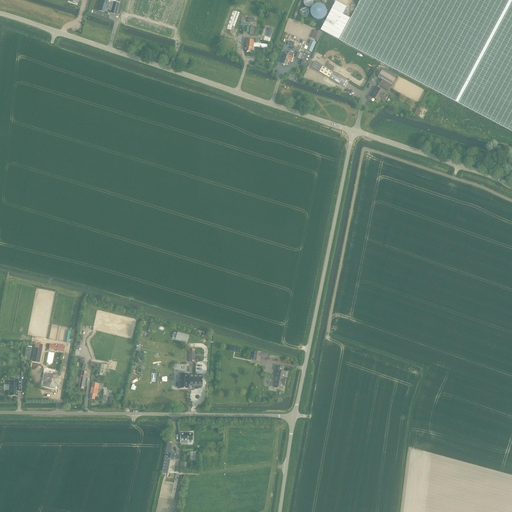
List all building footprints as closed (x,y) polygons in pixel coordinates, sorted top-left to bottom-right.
[(101,0),(98,11),(104,13),(105,9),(111,10),(110,13),(116,15),(119,4),(113,2),(113,4),(108,2),(108,0),(101,0)] [(336,2),(321,30),(339,40),(511,132),(511,0),(360,0),(352,16),(351,19),(343,14),(346,7),(336,2)] [(329,14),(321,2),(311,9),(319,21),(329,14)] [(315,31),(312,38),(318,41),(322,32),(318,30),(317,32),(315,31)] [(252,47),(253,47),(254,40),(247,39),(246,51),(252,52),(252,47)] [(311,41),(307,50),(312,52),(316,43),(311,41)] [(285,53),(281,63),(287,65),(288,61),(292,62),(293,57),(293,55),(289,53),(288,54),(285,53)] [(348,82),(315,62),(312,68),(345,87),(348,82)] [(388,91),(395,78),(382,70),(378,77),(382,80),(379,85),(388,91)] [(387,96),(383,94),(384,92),(377,88),(372,97),(379,101),(380,98),(385,101),(387,96)] [(177,333),(176,339),(185,342),(187,336),(177,333)] [(253,360),(260,361),(261,358),(267,359),(268,354),(255,351),(253,360)] [(276,371),(277,371),(274,387),(278,388),(279,389),(279,388),(283,389),(283,386),(284,386),(286,378),(285,378),(286,372),(283,372),(283,368),(276,366),(276,371)] [(78,388),(83,389),(87,372),(81,371),(78,388)] [(47,382),(46,387),(54,388),(55,386),(56,385),(58,385),(59,377),(58,376),(56,375),(55,376),(48,374),(48,375),(47,382)] [(188,386),(188,384),(192,384),(202,385),(202,376),(189,376),(189,374),(179,374),(179,383),(175,382),(175,387),(179,387),(178,389),(188,389),(188,386)] [(14,383),(9,383),(9,385),(9,396),(17,396),(18,391),(18,390),(21,390),(21,381),(14,381),(14,383)] [(95,395),(97,395),(99,384),(92,383),(89,398),(94,399),(95,395)] [(192,433),(180,434),(180,443),(188,443),(188,440),(192,440),(192,433)] [(165,451),(164,458),(173,459),(176,460),(177,453),(172,452),(170,452),(165,451)]
